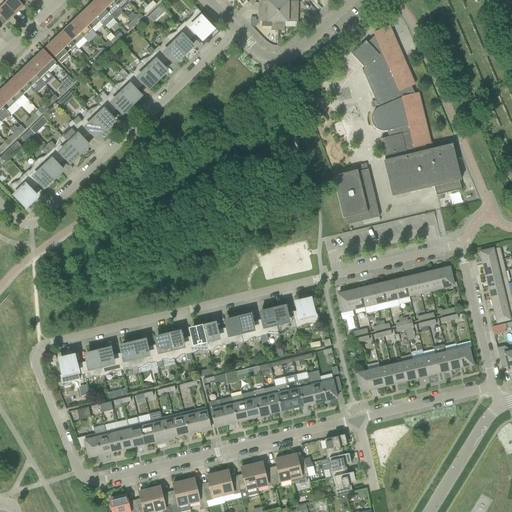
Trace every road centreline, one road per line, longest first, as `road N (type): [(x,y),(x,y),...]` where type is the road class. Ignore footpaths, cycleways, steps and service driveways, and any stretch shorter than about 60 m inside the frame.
road 1 (residential): [(359,421),(94,481),(75,467),(34,355),(52,342),(460,249)]
road 2 (residential): [(0,201),(18,221),(37,221),(237,31)]
road 3 (residential): [(492,390),(460,249)]
road 4 (residential): [(492,390),(359,421)]
road 5 (residential): [(502,406),(430,511)]
